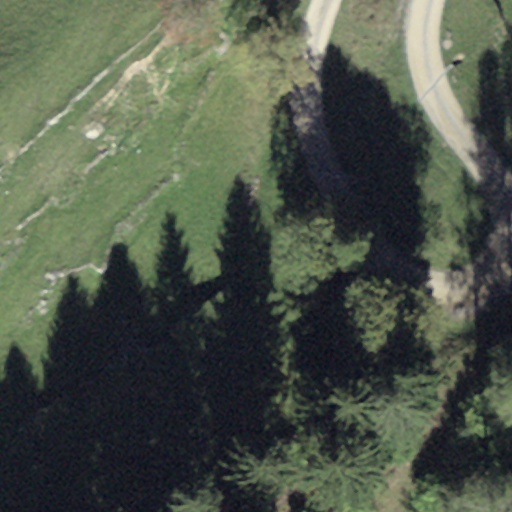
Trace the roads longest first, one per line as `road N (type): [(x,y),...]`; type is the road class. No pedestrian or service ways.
road 1 (track): [(511,214),(490,244),(402,231),(338,128),(315,0)]
road 2 (track): [(445,0),(438,42),(511,188)]
